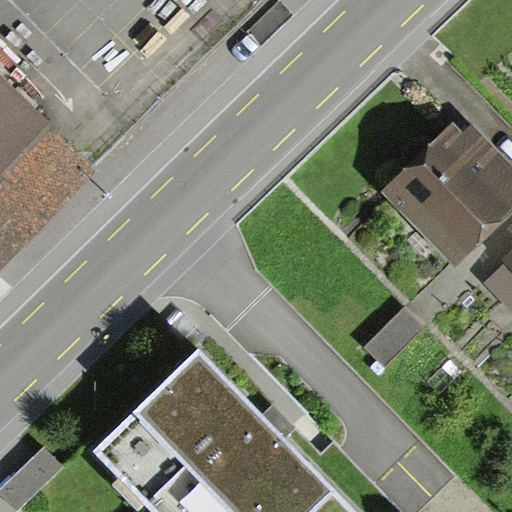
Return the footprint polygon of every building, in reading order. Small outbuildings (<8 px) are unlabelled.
[(0,262),(93,165),(0,75),(0,262)] [(382,192),(454,267),(511,211),(511,164),(473,124),(464,132),(454,123),(382,192)] [(511,248),(500,260),(503,264),(484,283),(511,312),(511,248)] [(385,364),(422,329),(404,310),(367,346),(385,364)] [(357,511),(199,350),(95,452),(153,511),(357,511)] [(45,446),(0,488),(0,492),(16,510),(63,466),(45,446)]
